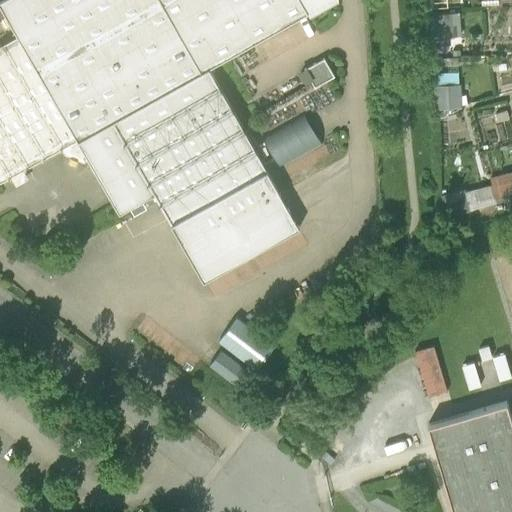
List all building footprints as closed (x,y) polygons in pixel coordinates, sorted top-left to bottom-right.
[(0,0),(0,3),(17,35),(0,44),(0,183),(10,178),(16,188),(28,181),(23,172),(60,150),(63,156),(69,158),(66,164),(75,168),(78,163),(83,165),(89,162),(119,215),(130,209),(134,216),(147,209),(142,202),(154,195),(203,283),(299,229),(210,68),(329,0),(0,0)] [(428,12),(429,37),(460,36),(458,11),(428,12)] [(325,55),(297,68),(307,88),(335,75),(325,55)] [(460,108),(458,82),(432,83),(433,109),(460,108)] [(412,347),(424,392),(448,386),(436,341),(412,347)] [(511,511),(511,420),(506,401),(427,424),(453,511),(511,511)]
